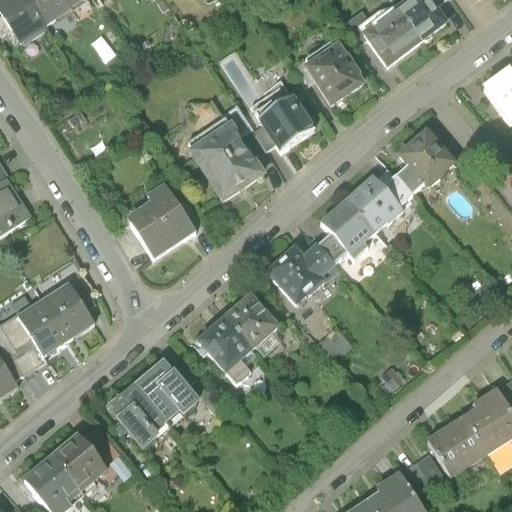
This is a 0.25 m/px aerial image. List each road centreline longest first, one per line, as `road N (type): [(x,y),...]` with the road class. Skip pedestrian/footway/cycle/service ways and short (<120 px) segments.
road 1 (residential): [(150,332),(425,91)]
road 2 (residential): [(511,318),(290,511)]
road 3 (residential): [(0,99),(150,332)]
road 4 (residential): [(0,457),(150,332)]
road 5 (residential): [(425,91),(511,197)]
